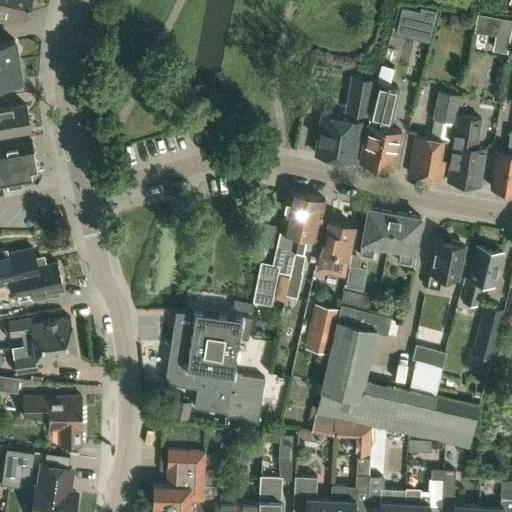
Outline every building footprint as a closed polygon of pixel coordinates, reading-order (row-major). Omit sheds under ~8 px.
[(26,12),(29,0),(0,0),(0,10),(9,12),(10,8),(26,12)] [(432,13),(401,5),(395,31),(425,39),(432,13)] [(0,61),(18,58),(15,38),(0,40),(0,61)] [(0,81),(22,78),(18,58),(0,61),(0,81)] [(377,80),(367,121),(359,160),(392,168),(401,129),(387,126),(396,84),(388,82),(391,66),(380,64),(377,80)] [(349,95),(346,111),(366,114),(372,78),(352,75),(349,95)] [(455,122),(460,94),(438,89),(432,118),(455,122)] [(0,133),(30,128),(30,126),(33,123),(32,116),(28,114),(26,102),(0,106),(0,133)] [(358,121),(324,114),(317,152),(351,159),(358,121)] [(446,177),(479,183),(486,145),(476,144),(480,118),(457,114),(446,177)] [(511,128),(509,128),(505,150),(496,148),(490,184),(511,188),(511,128)] [(443,176),(448,142),(415,134),(409,171),(443,176)] [(0,193),(4,194),(3,184),(39,178),(32,140),(0,144),(0,193)] [(276,248),(295,252),(307,193),(289,189),(276,248)] [(325,196),(307,193),(295,252),(303,253),(308,234),(317,236),(325,196)] [(375,241),(388,244),(395,210),(369,205),(360,253),(372,255),(375,241)] [(411,263),(421,215),(395,210),(388,244),(400,246),(397,260),(411,263)] [(319,263),(317,268),(342,273),(353,223),(329,217),(319,263)] [(456,277),(463,244),(438,238),(434,261),(431,260),(426,285),(439,288),(442,273),(456,277)] [(494,283),(502,250),(477,243),(462,300),(476,303),(482,280),(494,283)] [(0,282),(14,279),(18,298),(32,295),(33,299),(60,293),(59,289),(65,287),(59,260),(45,263),(43,254),(37,256),(35,246),(10,251),(9,246),(0,246),(0,282)] [(279,265),(261,261),(253,301),(271,305),(273,295),(279,265)] [(366,268),(349,265),(346,285),(363,288),(366,268)] [(303,271),(291,268),(285,294),(297,297),(303,271)] [(341,303),(368,309),(371,295),(344,289),(341,303)] [(391,314),(368,309),(341,303),(317,412),(469,446),(478,404),(365,378),(375,330),(387,332),(391,314)] [(486,303),(481,325),(496,329),(502,307),(486,303)] [(316,306),(309,337),(331,342),(338,311),(316,306)] [(171,330),(164,381),(197,386),(194,406),(228,411),(226,421),(258,421),(265,374),(234,369),(239,336),(247,337),(250,315),(242,314),(195,308),(193,321),(178,319),(176,331),(171,330)] [(23,344),(35,342),(74,336),(71,316),(32,322),(31,316),(8,319),(11,334),(22,332),(23,344)] [(39,363),(77,357),(74,336),(35,342),(36,353),(15,356),(17,371),(40,367),(39,363)] [(415,343),(411,357),(441,365),(444,351),(415,343)] [(19,377),(0,374),(0,389),(17,392),(19,377)] [(50,415),(50,426),(62,426),(62,443),(83,443),(82,425),(84,425),(84,398),(83,398),(83,393),(24,394),(24,416),(50,415)] [(187,415),(190,400),(175,397),(172,412),(187,415)] [(335,419),(315,416),(313,427),(334,432),(335,419)] [(239,440),(250,440),(251,424),(240,424),(239,440)] [(280,432),(279,457),(291,458),(292,432),(280,432)] [(34,451),(7,448),(2,483),(19,485),(22,464),(32,465),(34,451)] [(204,483),(204,467),(205,448),(167,448),(166,483),(153,483),(152,511),(189,511),(190,498),(204,498),(204,483)] [(243,456),(225,455),(224,477),(242,478),(243,456)] [(370,481),(370,475),(369,475),(370,465),(370,456),(358,455),(357,474),(356,481),(370,481)] [(373,465),(370,465),(369,475),(370,475),(381,475),(382,459),(373,458),(373,465)] [(36,485),(31,511),(74,511),(78,491),(69,490),(73,466),(44,462),(40,485),(36,485)] [(215,467),(204,467),(204,483),(214,483),(215,467)] [(431,478),(443,478),(443,468),(432,467),(431,478)] [(443,468),(443,478),(442,498),(453,498),(455,469),(443,468)] [(281,511),(283,480),(275,480),(275,475),(261,474),(260,498),(259,511),(281,511)] [(295,474),(294,495),(293,508),(306,508),(306,511),(330,511),(331,496),(316,496),(317,474),(295,474)] [(511,511),(511,479),(501,479),(500,504),(479,503),(478,511),(511,511)] [(355,511),(356,498),(356,485),(331,484),(331,496),(330,511),(355,511)] [(403,511),(428,511),(429,501),(420,501),(420,487),(405,486),(405,488),(403,511)] [(380,487),(379,511),(403,511),(405,488),(380,487)] [(238,511),(239,497),(217,496),(216,511),(238,511)] [(259,511),(260,498),(239,497),(238,511),(259,511)] [(454,511),(478,511),(479,503),(455,502),(454,511)]
